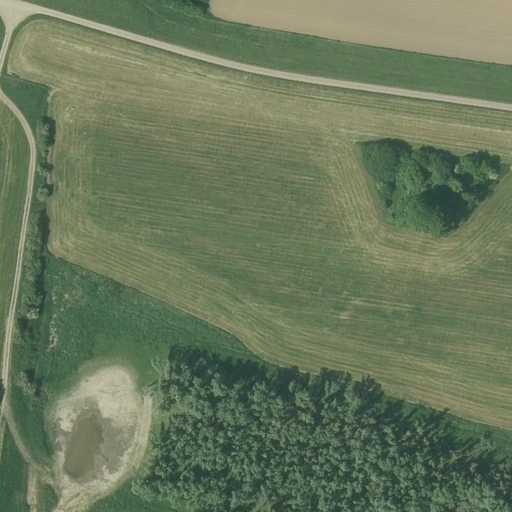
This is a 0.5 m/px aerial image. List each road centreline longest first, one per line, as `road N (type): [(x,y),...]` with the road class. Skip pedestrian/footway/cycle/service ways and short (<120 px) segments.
road 1 (unclassified): [(511,109),(302,79),(4,0)]
road 2 (track): [(40,87),(34,192),(0,412)]
